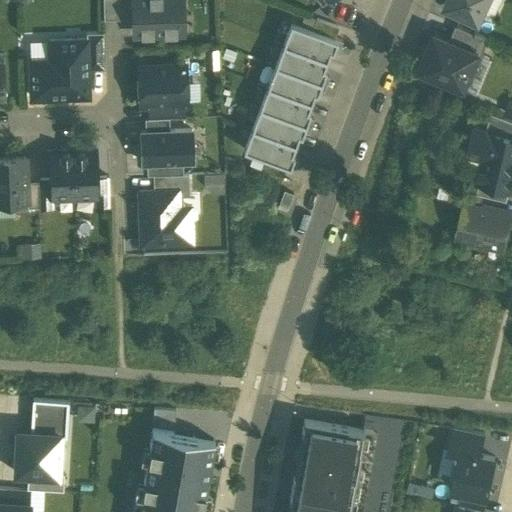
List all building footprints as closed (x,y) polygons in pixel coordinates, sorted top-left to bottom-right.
[(102,0),(103,19),(133,18),(132,0),(102,0)] [(181,0),(132,0),(133,18),(134,34),(182,32),(181,0)] [(447,0),(445,6),(478,22),(488,0),(447,0)] [(338,27),(316,18),(312,29),(334,38),(338,27)] [(312,29),(292,22),(284,44),(326,59),(329,51),(332,52),(334,46),(339,48),(342,41),(334,38),(312,29)] [(456,25),(450,40),(479,52),(478,54),(483,56),(489,39),(456,25)] [(104,32),(85,32),(85,38),(86,39),(87,68),(105,68),(104,32)] [(479,52),(450,40),(434,34),(420,69),(464,88),(478,54),(479,52)] [(85,38),(48,40),(49,59),(30,60),(31,97),(88,95),(87,68),(86,39),(85,38)] [(326,59),(284,44),(276,65),(326,83),(329,76),(324,74),(326,69),(323,68),(326,59)] [(184,62),(138,64),(140,104),(148,104),(184,102),(186,102),(184,62)] [(326,83),(276,65),(268,86),(311,101),(314,93),(316,94),(318,89),(324,91),(326,83)] [(311,101),(268,86),(260,107),(311,125),(313,118),(308,116),(310,111),(307,110),(311,101)] [(184,102),(148,104),(148,118),(168,117),(184,116),(184,102)] [(311,125),(260,107),(253,128),(295,144),(298,135),(301,136),(303,131),(308,133),(311,125)] [(511,120),(490,112),(486,131),(511,137),(511,120)] [(148,118),(144,118),(145,130),(169,129),(168,117),(148,118)] [(295,144),(253,128),(245,149),(264,157),(287,165),(295,168),(298,160),(292,158),(294,153),(292,152),(295,144)] [(511,137),(486,131),(474,128),(468,154),(479,157),(483,162),(478,181),(479,181),(510,188),(511,188),(511,137)] [(145,130),(141,130),(142,162),(182,161),(192,161),(191,129),(169,129),(145,130)] [(95,148),(49,150),(50,178),(51,198),(52,198),(96,196),(97,196),(96,176),(95,148)] [(25,157),(0,157),(0,200),(27,200),(26,184),(25,157)] [(287,165),(264,157),(260,168),(283,176),(287,165)] [(182,161),(146,162),(147,174),(152,174),(183,173),(182,161)] [(224,189),(223,171),(205,172),(206,190),(224,189)] [(183,173),(152,174),(153,190),(177,189),(177,196),(189,195),(188,173),(183,173)] [(108,176),(96,176),(97,196),(96,196),(96,206),(109,206),(108,176)] [(50,178),(38,178),(38,183),(39,207),(39,208),(52,208),(52,198),(51,198),(50,178)] [(510,188),(479,181),(476,193),(483,195),(507,200),(510,188)] [(38,183),(26,184),(27,200),(27,208),(39,207),(38,183)] [(153,190),(139,191),(141,243),(191,241),(190,218),(178,218),(177,196),(177,189),(153,190)] [(293,193),(283,189),(278,204),(288,207),(293,193)] [(476,193),(460,190),(457,201),(464,203),(481,206),(483,195),(476,193)] [(481,206),(464,203),(456,236),(474,240),(473,242),(486,245),(486,243),(504,247),(511,214),(481,206)] [(24,245),(24,257),(39,257),(39,245),(24,245)] [(32,397),(31,410),(68,412),(68,400),(32,397)] [(78,406),(78,419),(92,420),(93,406),(78,406)] [(153,418),(175,420),(176,409),(154,407),(153,418)] [(68,412),(31,410),(30,430),(17,429),(15,471),(28,472),(57,474),(57,473),(59,435),(66,435),(68,412)] [(364,429),(304,419),(301,433),(300,433),(293,471),(294,471),(289,500),(288,500),(285,511),(348,511),(354,481),(355,481),(361,447),(364,429)] [(454,426),(449,448),(456,450),(456,448),(481,454),(485,433),(454,426)] [(203,511),(215,442),(150,431),(136,511),(203,511)] [(456,448),(456,450),(450,474),(456,475),(453,489),(463,491),(460,504),(484,510),(489,482),(487,479),(486,478),(487,473),(488,473),(492,470),(495,457),(481,454),(456,448)] [(57,474),(28,472),(27,487),(29,488),(63,490),(64,473),(57,473),(57,474)] [(410,482),(407,493),(431,498),(434,488),(410,482)] [(29,502),(29,488),(27,487),(0,486),(0,500),(29,502)] [(0,500),(0,511),(28,511),(29,502),(0,500)]
